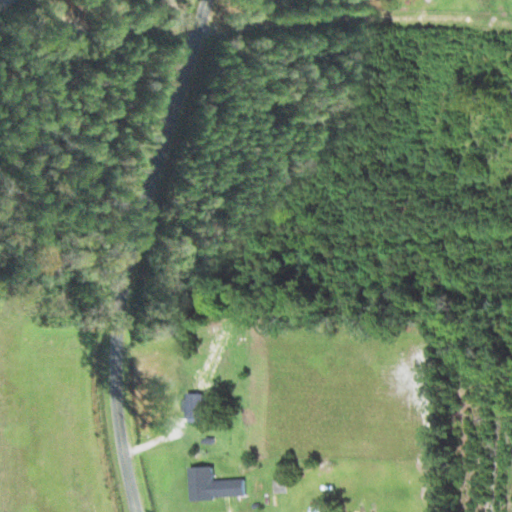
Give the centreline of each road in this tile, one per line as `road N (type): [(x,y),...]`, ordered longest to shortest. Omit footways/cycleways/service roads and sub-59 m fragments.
road 1 (residential): [(121,301),(207,0)]
road 2 (residential): [(139,511),(119,402),(121,301)]
